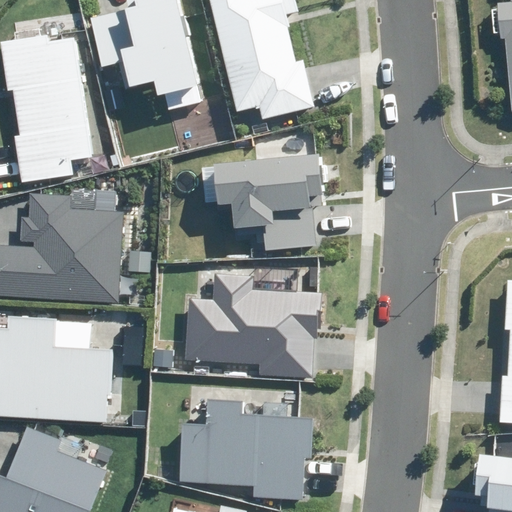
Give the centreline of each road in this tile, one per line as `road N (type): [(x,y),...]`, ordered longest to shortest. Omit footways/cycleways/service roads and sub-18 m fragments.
road 1 (residential): [(415,187),(389,511)]
road 2 (residential): [(401,0),(415,187)]
